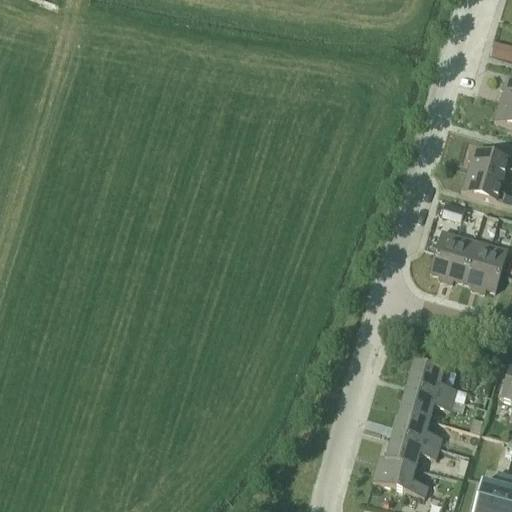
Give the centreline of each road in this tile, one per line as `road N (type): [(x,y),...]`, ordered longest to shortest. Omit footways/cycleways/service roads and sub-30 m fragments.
road 1 (residential): [(380,296),(465,0)]
road 2 (residential): [(321,511),(380,296)]
road 3 (residential): [(511,335),(380,296)]
